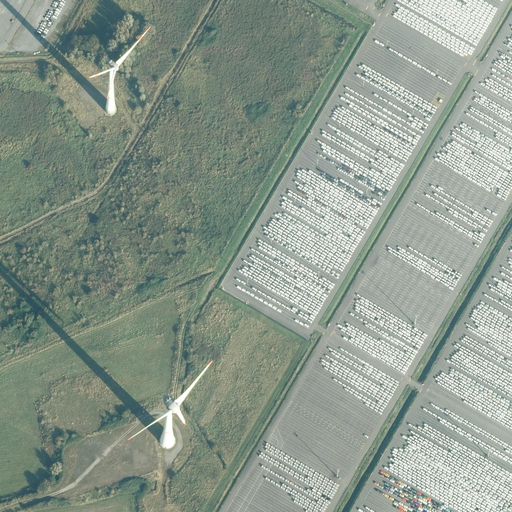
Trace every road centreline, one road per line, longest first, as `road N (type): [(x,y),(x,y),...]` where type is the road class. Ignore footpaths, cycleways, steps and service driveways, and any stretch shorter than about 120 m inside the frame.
road 1 (unclassified): [(483,73),(222,511)]
road 2 (unclassified): [(468,65),(314,332),(228,281)]
road 3 (track): [(214,0),(106,184),(0,239)]
road 4 (unclassified): [(381,15),(228,281)]
road 5 (track): [(2,511),(164,459),(161,511)]
road 6 (unclassified): [(423,389),(511,237)]
road 7 (unclassified): [(354,511),(423,389)]
road 8 (track): [(0,63),(57,66),(108,104)]
